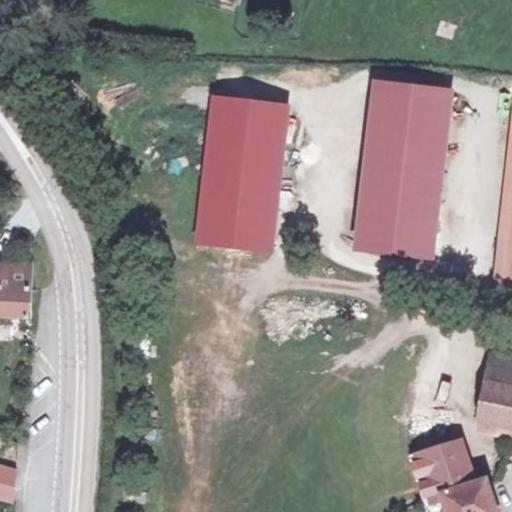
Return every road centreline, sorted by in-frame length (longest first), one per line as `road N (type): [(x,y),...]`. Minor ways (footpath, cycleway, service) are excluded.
road 1 (secondary): [(85,511),(96,294),(86,230),(61,167),(0,113)]
road 2 (secondary): [(0,118),(56,231),(62,263),(55,511)]
